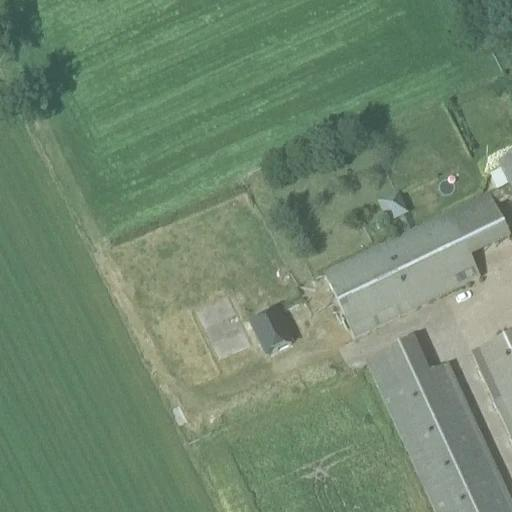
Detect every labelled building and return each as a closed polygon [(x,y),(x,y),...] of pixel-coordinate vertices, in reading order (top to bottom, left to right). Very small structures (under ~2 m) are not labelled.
[(511,160),(499,167),(511,193),(511,196),(511,198),(511,200),(511,160)] [(488,197),(326,277),(356,340),(479,280),(470,260),(509,241),(488,197)] [(389,201),(375,206),(382,225),(396,219),(389,201)] [(238,286),(193,307),(217,361),(255,345),(265,365),(291,353),(271,313),(251,322),(238,286)] [(511,339),(473,357),(511,442),(511,339)] [(415,342),(367,364),(434,511),(511,511),(511,508),(449,368),(430,376),(415,342)]
